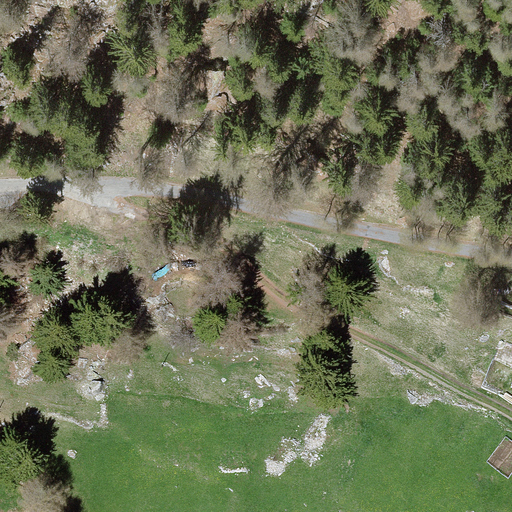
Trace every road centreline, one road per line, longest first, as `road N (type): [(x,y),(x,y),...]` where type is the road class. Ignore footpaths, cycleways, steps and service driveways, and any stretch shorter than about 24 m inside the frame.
road 1 (unclassified): [(511,253),(173,195),(0,189)]
road 2 (track): [(66,191),(186,243),(511,423)]
